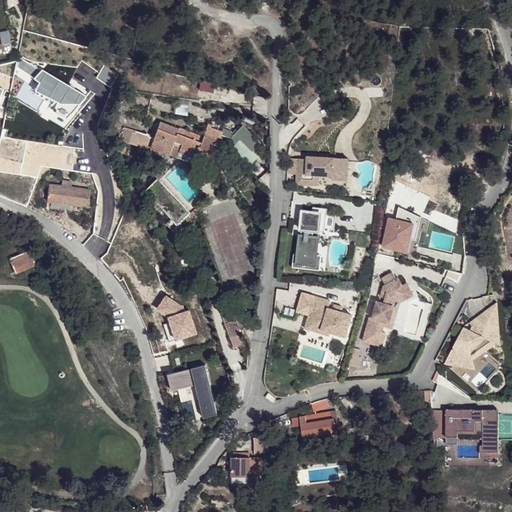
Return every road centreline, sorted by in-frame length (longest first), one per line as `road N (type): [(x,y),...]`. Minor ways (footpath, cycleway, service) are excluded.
road 1 (unclassified): [(247,411),(277,185),(270,29),(248,11),(191,0)]
road 2 (residential): [(247,411),(400,383),(426,371),(474,275),(488,206),(511,156)]
road 3 (residential): [(172,504),(163,426),(131,309),(59,234),(0,204)]
